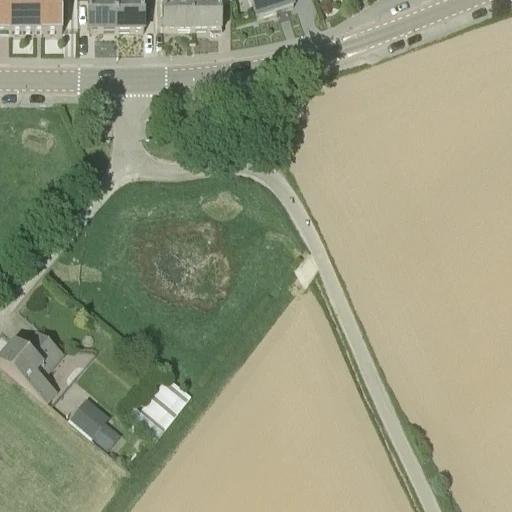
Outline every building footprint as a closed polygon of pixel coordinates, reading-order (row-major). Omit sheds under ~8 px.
[(61,0),(0,0),(0,36),(62,36),(61,16),(61,0)] [(88,36),(116,35),(115,0),(92,0),(88,0),(88,16),(88,36)] [(143,35),(142,15),(141,0),(115,0),(116,35),(143,35)] [(163,35),(191,35),(191,2),(191,0),(152,0),(152,2),(163,2),(163,35)] [(220,15),(220,4),(230,4),(230,0),(206,0),(206,2),(191,2),(191,35),(220,35),(220,15)] [(293,10),(289,0),(249,0),(250,3),(256,22),(293,10)] [(41,384),(62,358),(37,337),(23,354),(14,346),(0,362),(0,369),(46,409),(55,396),(41,384)] [(167,383),(138,418),(161,436),(190,402),(167,383)] [(109,424),(86,404),(67,426),(91,446),(106,428),(109,424)] [(123,420),(154,445),(161,436),(138,418),(130,411),(123,420)] [(91,446),(106,458),(121,441),(106,428),(91,446)]
